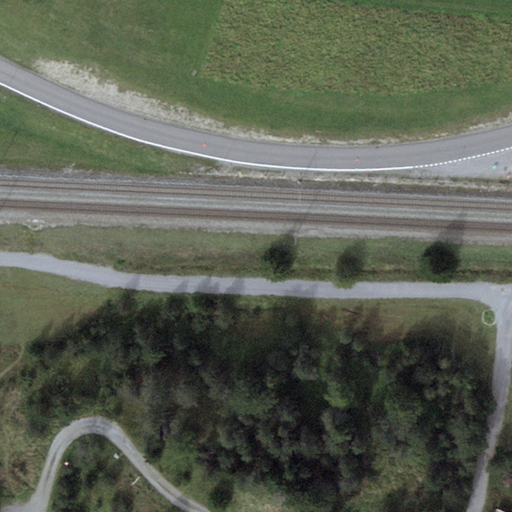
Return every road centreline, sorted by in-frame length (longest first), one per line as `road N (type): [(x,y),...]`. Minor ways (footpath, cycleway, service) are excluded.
road 1 (secondary): [(511,136),(383,158),(248,152),(138,129),(0,71)]
road 2 (track): [(511,292),(117,279),(0,259)]
